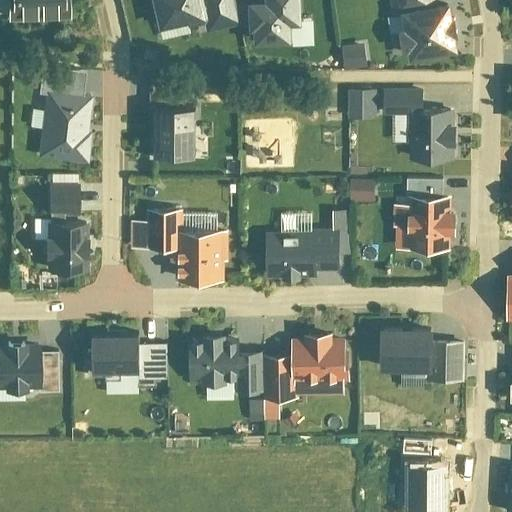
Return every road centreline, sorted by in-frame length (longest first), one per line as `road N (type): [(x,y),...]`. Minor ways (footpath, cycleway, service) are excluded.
road 1 (residential): [(112,303),(484,304)]
road 2 (residential): [(484,304),(487,0)]
road 3 (residential): [(112,303),(115,56),(105,0)]
road 4 (residential): [(484,304),(477,511)]
